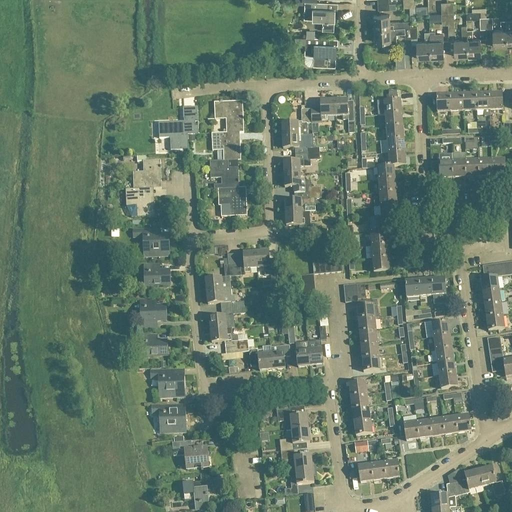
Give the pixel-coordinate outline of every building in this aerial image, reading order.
[(327,4),(315,4),(304,3),(303,21),(322,21),(321,32),(333,32),(334,11),(327,10),(327,4)] [(343,14),(345,20),(353,17),(351,11),(343,14)] [(373,17),(374,30),(410,28),(410,23),(390,24),(389,16),(373,17)] [(502,31),(493,32),(493,48),(498,48),(498,49),(500,50),(507,50),(507,47),(505,22),(500,22),(501,28),(502,28),(502,31)] [(468,57),(467,32),(466,27),(461,27),(462,41),(454,42),(454,58),(468,57)] [(410,28),(374,30),(375,43),(383,43),(384,48),(396,47),(396,34),(405,34),(405,40),(411,39),(410,28)] [(472,31),(467,32),(468,57),(468,60),(476,60),(476,57),(481,56),(480,40),(472,41),(472,31)] [(417,43),(416,43),(417,45),(417,59),(430,59),(429,33),(424,34),(424,40),(426,40),(426,43),(417,43)] [(429,33),(430,59),(431,61),(437,60),(439,58),(444,58),(443,36),(442,36),(442,38),(435,38),(435,33),(429,33)] [(305,39),(304,57),(312,57),(312,67),(334,68),(335,46),(328,46),(329,40),(305,39)] [(502,94),(489,95),(489,112),(503,111),(502,94)] [(476,95),(463,96),(463,113),(476,112),(476,95)] [(489,95),(476,95),(476,112),(483,112),(484,117),(490,117),(489,112),(489,95)] [(463,96),(450,97),(450,113),(463,113),(463,96)] [(450,97),(437,97),(437,114),(450,113),(450,97)] [(354,111),(348,111),(347,101),(346,101),(346,100),(345,99),(341,99),(340,100),(340,101),(335,102),(335,117),(342,117),(343,121),(348,121),(349,135),(355,135),(354,111)] [(389,102),(377,103),(378,117),(385,116),(402,115),(401,101),(397,102),(389,102)] [(226,134),(240,134),(244,134),(242,103),(242,112),(235,113),(235,103),(222,103),(222,102),(220,102),(220,104),(214,104),(215,120),(208,121),(226,120),(226,134)] [(335,117),(335,102),(321,102),(321,113),(311,113),(312,124),(312,129),(317,129),(317,124),(322,124),(322,122),(328,122),(328,118),(335,117)] [(159,124),(159,139),(153,139),(153,140),(170,139),(171,152),(188,151),(187,136),(198,135),(197,108),(183,109),(184,123),(159,124)] [(282,137),(306,136),(306,125),(312,124),(311,113),(311,112),(311,110),(301,111),(302,124),(282,125),(282,137)] [(385,116),(386,129),(403,128),(402,115),(385,116)] [(511,137),(511,125),(503,125),(504,138),(511,137)] [(386,129),(387,142),(404,141),(403,128),(386,129)] [(223,152),(224,162),(238,162),(241,162),(241,156),(241,154),(240,154),(240,141),(230,142),(230,135),(240,134),(226,134),(212,135),(212,152),(223,152)] [(306,136),(282,137),(283,150),(307,149),(306,136)] [(404,141),(387,142),(388,155),(405,154),(404,141)] [(405,154),(388,155),(389,168),(394,168),(406,167),(405,154)] [(479,179),(492,178),(491,161),(478,162),(479,179)] [(491,161),(492,178),(505,178),(505,161),(491,161)] [(133,190),(133,191),(153,190),(161,190),(161,189),(151,190),(151,183),(161,182),(161,170),(162,170),(161,167),(160,167),(160,162),(137,162),(137,163),(143,163),(143,173),(133,174),(133,190)] [(239,190),(239,189),(239,184),(240,184),(240,182),(239,182),(238,169),(228,169),(228,163),(238,162),(224,162),(210,163),(210,180),(221,179),(221,185),(214,185),(214,190),(215,190),(222,190),(239,190)] [(284,163),(284,176),(300,175),(300,168),(311,168),(310,162),(307,162),(303,162),(284,163)] [(453,180),(466,179),(465,162),(452,163),(453,180)] [(465,162),(466,179),(479,179),(478,162),(465,162)] [(453,180),(452,163),(439,163),(440,180),(453,180)] [(377,169),(378,182),(395,181),(394,168),(389,168),(377,169)] [(295,195),(309,194),(321,193),(320,188),(311,188),(311,182),(300,182),(300,175),(284,176),(285,189),(294,188),(295,195)] [(378,182),(379,195),(396,194),(395,181),(378,182)] [(222,190),(215,190),(215,191),(218,191),(219,207),(221,207),(221,218),(227,218),(247,217),(247,211),(248,211),(248,209),(247,209),(246,196),(236,197),(236,190),(246,189),(239,189),(239,190),(222,190)] [(133,191),(133,190),(125,191),(126,208),(137,207),(137,218),(131,218),(131,219),(155,218),(154,212),(155,212),(155,210),(154,210),(154,197),(144,197),(143,190),(153,190),(133,191)] [(321,200),(321,193),(309,194),(309,201),(285,202),(286,214),(310,213),(315,213),(315,200),(321,200)] [(380,202),(374,202),(374,208),(380,208),(397,207),(396,194),(379,195),(380,202)] [(381,221),(386,220),(386,221),(398,220),(397,207),(380,208),(381,221)] [(306,229),(310,229),(310,213),(286,214),(286,227),(305,226),(306,229)] [(369,222),(370,235),(387,234),(386,221),(386,220),(381,221),(369,222)] [(168,237),(156,237),(155,231),(158,231),(134,232),(134,238),(144,238),(145,258),(169,257),(168,257),(167,257),(167,251),(168,251),(168,250),(167,250),(167,237),(168,237)] [(387,234),(370,235),(371,248),(388,246),(387,234)] [(372,261),(389,259),(388,246),(371,248),(372,261)] [(269,253),(256,254),(257,269),(264,269),(265,277),(270,277),(271,288),(277,288),(276,264),(269,265),(269,253)] [(250,270),(257,269),(256,254),(243,255),(245,274),(250,274),(250,270)] [(389,259),(372,261),(374,274),(390,273),(389,259)] [(156,267),(159,267),(159,266),(145,267),(145,287),(169,286),(168,273),(169,273),(169,272),(156,273),(156,267)] [(229,278),(235,278),(234,266),(224,267),(225,279),(205,281),(207,293),(231,291),(229,278)] [(499,291),(497,278),(496,278),(490,279),(484,280),(481,280),(482,294),(499,291)] [(445,279),(431,280),(433,297),(433,306),(447,305),(446,296),(445,279)] [(420,298),(433,297),(431,280),(418,281),(420,298)] [(418,281),(405,283),(406,299),(420,298),(418,281)] [(356,286),(358,301),(366,300),(364,285),(356,286)] [(231,298),(231,291),(207,293),(208,306),(232,303),(232,310),(244,309),(244,303),(235,304),(234,298),(231,298)] [(484,306),(501,304),(499,291),(482,294),(484,306)] [(156,329),(155,329),(154,322),(166,322),(166,321),(165,321),(164,308),(165,308),(153,308),(152,302),(155,302),(155,301),(141,302),(142,330),(156,329)] [(357,308),(358,321),(375,320),(374,310),(378,310),(377,301),(366,302),(366,307),(357,308)] [(486,319),(503,317),(501,304),(484,306),(486,319)] [(209,319),(210,332),(232,329),(235,329),(233,316),(245,315),(244,309),(232,310),(227,310),(228,317),(209,319)] [(503,317),(486,319),(488,333),(505,330),(503,317)] [(376,333),(375,320),(358,321),(360,334),(376,333)] [(432,326),(433,339),(450,337),(448,323),(432,326)] [(232,329),(210,332),(212,344),(225,343),(236,342),(236,348),(225,349),(226,355),(249,353),(248,341),(238,342),(238,337),(233,337),(232,329)] [(361,347),(377,346),(376,333),(360,334),(361,347)] [(156,337),(142,337),(143,358),(167,357),(167,356),(166,356),(165,343),(166,343),(154,343),(154,337),(156,337)] [(435,347),(428,348),(429,353),(435,352),(452,350),(450,337),(433,339),(435,347)] [(308,343),(311,367),(323,366),(321,342),(308,343)] [(311,367),(308,343),(296,345),(298,369),(311,367)] [(379,359),(377,346),(361,347),(362,360),(379,359)] [(271,355),(272,371),(285,370),(284,359),(290,358),(289,347),(270,349),(271,355)] [(435,352),(437,365),(454,362),(452,350),(435,352)] [(260,372),(272,371),(271,355),(263,356),(263,352),(251,353),(249,356),(250,369),(259,368),(260,372)] [(243,367),(242,355),(228,355),(229,368),(243,367)] [(379,359),(362,360),(363,373),(380,372),(379,359)] [(511,360),(503,362),(504,366),(505,372),(506,379),(511,377),(511,360)] [(437,365),(439,378),(456,375),(454,362),(437,365)] [(160,399),(184,398),(183,398),(183,392),(184,392),(184,391),(183,391),(182,378),(183,378),(182,378),(182,372),(183,372),(183,371),(151,372),(151,379),(159,379),(160,399)] [(458,388),(456,375),(439,378),(441,391),(458,388)] [(349,385),(350,399),(367,396),(365,383),(349,385)] [(350,399),(352,411),(369,409),(367,396),(350,399)] [(175,413),(174,408),(177,407),(152,408),(152,415),(160,414),(161,434),(184,434),(184,427),(185,427),(184,427),(183,414),(184,414),(184,413),(175,413)] [(352,411),(354,424),(371,422),(369,409),(352,411)] [(290,422),(291,431),(309,430),(307,416),(290,417),(290,411),(276,412),(278,423),(290,422)] [(469,416),(455,418),(458,435),(471,433),(469,416)] [(455,418),(443,420),(445,437),(458,435),(455,418)] [(443,420),(430,422),(432,439),(445,437),(443,420)] [(371,422),(354,424),(356,438),(372,435),(371,422)] [(430,422),(417,424),(419,440),(432,439),(430,422)] [(405,426),(404,426),(406,442),(419,440),(417,424),(405,426)] [(310,444),(309,430),(291,431),(292,440),(279,442),(281,453),(294,452),(293,446),(310,444)] [(209,469),(207,449),(192,450),(191,442),(172,444),(173,458),(185,457),(187,471),(209,469)] [(294,463),(295,472),(313,470),(311,456),(294,458),(294,452),(281,453),(282,464),(294,463)] [(397,462),(384,464),(386,481),(400,479),(397,462)] [(384,464),(371,466),(373,483),(386,481),(384,464)] [(373,483),(371,466),(358,468),(360,484),(373,483)] [(492,468),(478,471),(482,488),(492,486),(495,498),(505,496),(502,483),(496,484),(492,468)] [(314,484),(313,470),(295,472),(296,481),(290,481),(291,490),(284,491),(285,498),(298,497),(297,486),(314,484)] [(482,488),(478,471),(464,475),(466,481),(456,484),(459,497),(470,495),(469,492),(482,488)] [(209,476),(200,477),(201,483),(183,485),(184,502),(194,501),(196,511),(209,510),(207,490),(211,489),(210,482),(209,476)] [(430,497),(432,511),(455,509),(454,499),(459,497),(456,484),(446,486),(447,495),(430,497)]
